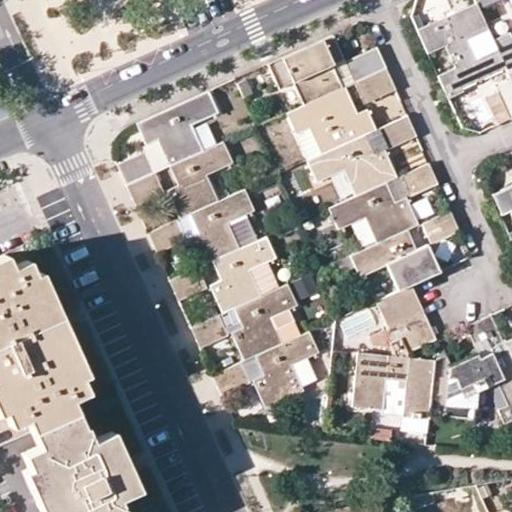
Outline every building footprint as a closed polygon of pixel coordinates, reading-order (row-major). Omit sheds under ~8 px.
[(511,0),(472,0),(474,3),(476,8),(493,0),(508,0),(511,8),(511,33),(508,35),(507,32),(490,39),(495,48),(503,67),(505,71),(511,67),(511,0)] [(434,74),(444,97),(461,90),(459,87),(478,78),(490,73),(503,67),(495,48),(474,57),(466,39),(486,30),(476,8),(474,3),(414,30),(425,52),(443,44),(453,66),(434,74)] [(304,108),(343,90),(332,66),(343,61),(333,37),(268,66),(279,90),(293,84),(304,108)] [(349,70),(379,56),(379,55),(375,49),(345,64),(349,70)] [(355,84),(385,70),(379,56),(349,70),(355,84)] [(503,67),(490,73),(495,86),(509,80),(505,71),(503,67)] [(385,70),(355,84),(361,98),(391,84),(385,70)] [(495,123),(508,117),(494,86),(495,86),(490,73),(478,78),(484,91),(481,92),(495,123)] [(511,115),(511,86),(509,80),(495,86),(494,86),(508,117),(511,115)] [(361,98),(355,84),(344,89),(357,116),(366,112),(364,106),(395,92),(391,84),(361,98)] [(364,136),(376,131),(366,112),(357,116),(344,89),(343,90),(304,108),(287,115),(297,135),(310,129),(322,156),(364,136)] [(171,167),(204,152),(192,125),(219,113),(210,92),(139,124),(148,145),(159,140),(171,167)] [(406,117),(379,129),(385,142),(412,130),(406,117)] [(310,129),(297,135),(307,162),(322,156),(310,129)] [(412,130),(385,142),(379,129),(376,131),(364,136),(373,156),(383,151),(415,137),(412,130)] [(356,198),(386,184),(397,180),(383,151),(373,156),(364,136),(322,156),(307,162),(317,183),(343,171),(356,198)] [(148,145),(144,147),(146,152),(150,160),(156,174),(171,167),(159,140),(148,145)] [(193,214),(220,202),(208,175),(223,168),(234,163),(225,143),(204,152),(171,167),(180,186),(169,191),(182,219),(193,214)] [(122,172),(150,160),(146,152),(118,165),(122,172)] [(128,187),(156,174),(150,160),(122,172),(128,187)] [(428,165),(401,178),(407,190),(434,178),(428,165)] [(223,168),(208,175),(220,202),(235,195),(223,168)] [(128,187),(135,200),(162,187),(156,174),(128,187)] [(434,178),(407,190),(401,178),(397,180),(386,184),(395,204),(406,199),(437,185),(434,178)] [(511,182),(498,189),(507,209),(511,219),(511,182)] [(378,246),(407,232),(419,227),(406,199),(395,204),(386,184),(356,198),(330,210),(338,231),(350,225),(365,219),(378,246)] [(162,187),(135,200),(138,207),(165,194),(162,187)] [(507,209),(498,189),(488,193),(497,214),(507,209)] [(220,202),(193,214),(201,234),(191,239),(203,266),(215,261),(241,250),(229,222),(246,215),(256,211),(246,190),(235,195),(220,202)] [(448,210),(420,223),(425,234),(453,221),(448,210)] [(246,215),(229,222),(241,250),(259,242),(246,215)] [(378,246),(365,219),(350,225),(363,252),(378,246)] [(150,233),(156,248),(184,234),(178,220),(150,233)] [(453,221),(425,234),(429,242),(456,230),(453,221)] [(410,287),(439,274),(426,247),(416,251),(407,232),(378,246),(363,252),(351,258),(355,269),(360,279),(386,267),(398,293),(410,287)] [(184,234),(156,248),(159,254),(187,241),(184,234)] [(241,250),(215,261),(223,281),(212,286),(225,315),(236,310),(263,298),(250,270),(268,262),(277,258),(268,237),(259,242),(241,250)] [(0,409),(7,425),(24,418),(30,431),(74,411),(68,396),(84,389),(77,375),(82,372),(37,272),(30,274),(24,259),(7,266),(1,254),(0,254),(0,409)] [(351,258),(333,266),(337,277),(355,269),(351,258)] [(268,262),(250,270),(263,298),(280,290),(268,262)] [(172,281),(177,294),(205,282),(200,268),(172,281)] [(205,282),(177,294),(181,301),(208,288),(205,282)] [(263,298),(236,310),(245,328),(233,333),(246,362),(258,356),(284,345),(272,317),(289,309),(298,305),(290,286),(280,290),(263,298)] [(423,314),(410,287),(398,293),(375,303),(388,331),(423,314)] [(289,309),(272,317),(284,345),(302,336),(289,309)] [(428,416),(434,363),(407,360),(408,354),(436,341),(425,319),(423,314),(388,331),(383,333),(391,348),(396,358),(358,353),(352,408),(382,411),(385,379),(407,382),(403,416),(428,419),(428,416)] [(434,363),(428,416),(437,417),(439,420),(444,421),(445,418),(450,418),(453,422),(459,422),(459,419),(465,420),(467,423),(473,424),(476,392),(496,383),(507,407),(498,411),(504,425),(511,420),(511,363),(503,345),(490,316),(465,328),(475,346),(486,341),(492,354),(478,360),(476,355),(449,368),(445,357),(434,361),(434,363)] [(193,329),(198,340),(226,328),(221,317),(193,329)] [(226,328),(198,340),(202,348),(229,335),(226,328)] [(284,345),(258,356),(266,376),(255,381),(268,408),(305,391),(293,365),(320,352),(311,332),(302,336),(284,345)] [(391,348),(383,333),(371,338),(376,348),(391,348)] [(511,340),(503,345),(511,363),(511,340)] [(214,376),(220,389),(248,376),(242,363),(214,376)] [(248,376),(220,389),(223,396),(250,383),(248,376)] [(74,411),(30,431),(35,446),(19,452),(26,468),(46,511),(118,511),(120,510),(115,497),(134,488),(108,431),(88,439),(81,424),(80,425),(74,411)]
